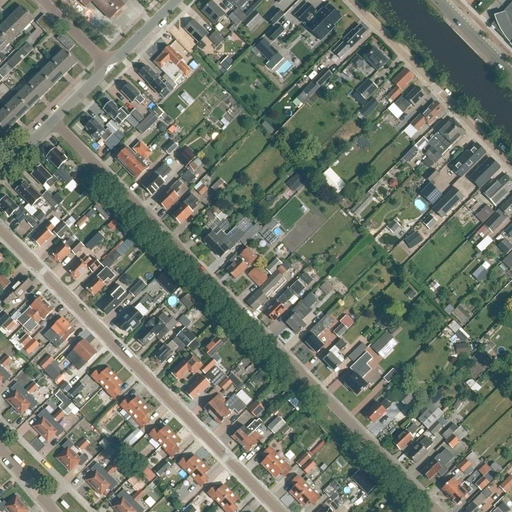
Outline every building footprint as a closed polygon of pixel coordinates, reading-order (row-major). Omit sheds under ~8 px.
[(77,0),(85,8),(92,1),(111,20),(125,6),(118,0),(77,0)] [(225,15),(212,2),(202,12),(215,25),(225,15)] [(307,4),(296,16),(303,24),(304,22),(307,25),(306,26),(314,35),(315,33),(322,40),(334,27),(333,26),(341,18),(335,12),(336,11),(330,4),(324,11),(319,15),(318,14),(316,16),(314,13),(315,12),(307,4)] [(270,28),(282,15),(272,5),(262,16),(266,19),(263,22),(270,28)] [(511,5),(504,14),(494,17),(493,17),(497,27),(502,35),(510,45),(511,47),(511,5)] [(0,32),(11,43),(34,20),(21,7),(0,27),(0,32)] [(242,23),(247,18),(238,9),(233,14),(242,23)] [(254,11),(241,26),(249,33),(262,18),(254,11)] [(237,27),(242,23),(233,14),(228,18),(237,27)] [(40,28),(48,19),(44,16),(36,24),(40,28)] [(44,32),(52,23),(48,19),(40,28),(44,32)] [(203,51),(206,47),(201,42),(208,34),(194,20),(185,30),(198,43),(197,45),(203,51)] [(56,27),(52,23),(44,32),(48,36),(56,27)] [(361,38),(366,32),(365,31),(365,29),(363,27),(361,27),(360,26),(353,33),(351,33),(343,41),(345,42),(336,51),(343,57),(350,50),(362,38),(361,38)] [(0,53),(11,43),(0,32),(0,53)] [(218,47),(224,41),(215,33),(209,39),(218,47)] [(60,43),(66,37),(63,34),(57,40),(60,43)] [(63,46),(69,40),(66,37),(60,43),(63,46)] [(66,49),(72,43),(69,40),(63,46),(66,49)] [(264,40),(255,48),(266,59),(275,51),(264,40)] [(69,52),(75,46),(72,43),(66,49),(69,52)] [(27,44),(24,47),(30,53),(33,50),(27,44)] [(30,53),(24,47),(21,50),(27,56),(30,53)] [(182,75),(185,78),(191,72),(181,62),(183,60),(178,54),(177,55),(169,47),(163,53),(169,59),(168,60),(175,68),(175,67),(183,75),(182,75)] [(378,72),(389,61),(384,56),(383,57),(373,48),(364,57),(364,58),(362,60),(358,56),(351,63),(357,69),(366,60),(378,72)] [(27,56),(21,50),(18,53),(24,59),(27,56)] [(67,74),(77,64),(64,51),(63,52),(40,74),(53,87),(63,78),(67,74)] [(24,59),(18,53),(15,56),(21,62),(24,59)] [(174,83),(182,75),(183,75),(175,67),(175,68),(168,60),(169,59),(163,53),(154,63),(154,62),(154,63),(170,79),(167,82),(174,90),(177,86),(174,83)] [(21,62),(15,56),(12,59),(18,65),(21,62)] [(227,71),(234,64),(228,57),(220,65),(227,71)] [(18,65),(12,59),(9,62),(15,68),(18,65)] [(15,68),(9,62),(6,65),(12,71),(15,68)] [(12,71),(6,65),(3,68),(9,74),(12,71)] [(149,85),(150,85),(150,86),(158,95),(166,88),(157,79),(158,79),(147,67),(140,75),(147,82),(146,83),(149,85)] [(9,74),(3,68),(0,71),(6,77),(9,74)] [(313,83),(303,93),(310,99),(319,89),(332,77),(325,70),(313,83)] [(406,85),(414,78),(406,70),(393,82),(398,87),(387,97),(392,102),(407,86),(406,85)] [(43,97),(53,87),(40,74),(16,97),(29,111),(40,100),(34,95),(36,93),(37,91),(43,97)] [(355,92),(366,102),(378,89),(367,79),(355,92)] [(140,105),(145,101),(140,96),(140,95),(129,85),(122,92),(132,103),(135,100),(140,105)] [(414,108),(426,96),(417,87),(405,99),(402,96),(394,104),(398,108),(401,104),(407,110),(412,105),(414,108)] [(19,120),(29,111),(16,97),(0,113),(0,127),(6,134),(16,124),(10,118),(12,116),(14,115),(19,120)] [(374,101),(360,115),(364,118),(378,104),(374,101)] [(443,111),(443,110),(435,102),(425,112),(424,111),(408,127),(412,131),(414,128),(417,132),(426,123),(429,126),(436,120),(435,118),(443,111)] [(111,103),(104,110),(119,126),(130,115),(123,108),(120,111),(111,103)] [(139,123),(143,119),(134,110),(130,115),(139,123)] [(142,135),(159,119),(153,113),(136,129),(142,135)] [(447,140),(460,127),(452,119),(427,144),(432,148),(426,154),(429,158),(443,145),(442,144),(446,140),(447,140)] [(91,133),(91,134),(97,140),(100,138),(105,143),(113,135),(107,129),(105,132),(93,120),(86,128),(91,133)] [(120,129),(111,121),(106,127),(114,135),(120,129)] [(162,133),(167,128),(162,123),(159,126),(159,130),(162,133)] [(452,146),(466,133),(460,127),(447,140),(446,140),(442,144),(443,145),(429,158),(436,164),(442,158),(441,157),(452,146)] [(425,141),(434,131),(430,128),(421,137),(425,141)] [(116,134),(122,140),(127,135),(122,129),(116,134)] [(361,136),(354,142),(361,150),(368,144),(361,136)] [(119,143),(115,139),(110,144),(113,148),(119,143)] [(169,155),(178,147),(172,141),(164,150),(169,155)] [(126,170),(147,149),(140,142),(133,150),(137,154),(135,157),(127,149),(116,160),(126,170)] [(461,178),(486,154),(476,144),(468,152),(467,152),(466,153),(451,168),(461,178)] [(409,163),(420,153),(414,147),(404,158),(409,163)] [(177,160),(185,168),(197,157),(189,148),(177,160)] [(144,161),(152,154),(147,149),(126,170),(136,180),(147,169),(142,164),(145,161),(144,161)] [(59,171),(54,176),(59,181),(66,188),(73,181),(65,172),(68,169),(63,165),(67,161),(61,155),(56,150),(47,158),(59,171)] [(480,189),(500,169),(490,159),(469,179),(480,189)] [(149,180),(143,186),(152,195),(164,183),(161,180),(171,170),(165,163),(148,180),(149,180)] [(51,188),(59,181),(54,176),(51,179),(40,168),(33,175),(44,187),(47,184),(51,188)] [(430,183),(439,174),(433,169),(425,178),(430,183)] [(189,186),(196,179),(188,171),(181,178),(189,186)] [(294,192),(307,180),(299,172),(286,184),(294,192)] [(339,188),(347,179),(338,172),(330,181),(339,188)] [(508,193),(511,189),(511,181),(506,175),(498,182),(497,181),(488,190),(483,194),(492,204),(497,200),(500,203),(510,195),(508,193)] [(74,191),(80,184),(75,180),(69,186),(74,191)] [(220,180),(211,188),(219,195),(227,187),(220,180)] [(179,181),(158,201),(166,210),(178,198),(176,195),(180,191),(178,189),(183,185),(179,181)] [(28,188),(24,183),(17,191),(32,207),(42,197),(31,185),(28,188)] [(442,196),(430,184),(420,194),(432,206),(442,196)] [(201,196),(208,190),(203,185),(196,191),(201,196)] [(442,219),(463,198),(454,188),(433,210),(442,219)] [(260,200),(265,195),(261,191),(256,196),(260,200)] [(57,193),(52,198),(46,192),(42,196),(54,209),(58,205),(58,206),(64,200),(57,193)] [(365,193),(348,211),(354,216),(371,198),(365,193)] [(184,205),(173,216),(180,224),(186,218),(187,219),(192,213),(192,212),(195,209),(194,207),(199,202),(192,195),(182,204),(184,205)] [(508,218),(511,214),(511,196),(500,209),(508,218)] [(473,197),(464,206),(469,212),(478,203),(473,197)] [(0,208),(2,211),(9,218),(13,214),(17,218),(16,220),(20,224),(24,220),(33,229),(37,224),(29,216),(20,207),(18,209),(6,198),(0,203),(0,208)] [(494,213),(487,206),(480,212),(487,219),(494,213)] [(30,214),(39,223),(45,216),(36,207),(30,214)] [(204,241),(212,250),(226,236),(223,233),(229,227),(229,225),(224,220),(229,216),(224,211),(217,218),(221,223),(211,233),(212,233),(204,241)] [(492,233),(504,221),(496,214),(484,226),(492,233)] [(427,230),(434,222),(427,216),(420,224),(427,230)] [(69,229),(76,222),(71,217),(65,224),(69,229)] [(368,230),(372,225),(368,221),(363,226),(368,230)] [(393,234),(400,227),(393,221),(387,228),(393,234)] [(49,233),(54,228),(49,223),(37,235),(38,235),(32,240),(39,247),(45,242),(46,243),(52,236),(49,233)] [(59,239),(69,229),(65,224),(63,223),(53,233),(59,239)] [(483,237),(486,232),(479,228),(476,233),(483,237)] [(265,229),(259,236),(269,244),(275,238),(265,229)] [(226,236),(212,250),(221,259),(229,251),(230,251),(236,246),(235,246),(240,241),(244,246),(255,236),(250,231),(245,236),(239,230),(229,239),(226,236)] [(101,232),(88,244),(94,250),(107,237),(101,232)] [(411,250),(423,242),(416,232),(404,240),(411,250)] [(484,236),(473,247),(478,253),(490,242),(484,236)] [(74,255),(83,247),(77,241),(74,244),(70,240),(64,245),(63,244),(51,255),(59,262),(70,251),(74,255)] [(498,247),(506,255),(511,249),(511,246),(505,240),(498,247)] [(236,280),(257,259),(247,249),(238,258),(236,255),(229,262),(233,265),(227,271),(236,280)] [(114,264),(121,256),(116,251),(108,258),(114,264)] [(511,268),(511,252),(502,262),(510,270),(511,268)] [(91,261),(87,257),(81,262),(80,260),(68,272),(76,279),(87,269),(87,268),(86,267),(91,261)] [(93,258),(91,261),(86,267),(87,268),(87,269),(92,273),(100,265),(93,258)] [(276,259),(265,269),(271,275),(282,265),(276,259)] [(160,272),(163,269),(158,263),(154,267),(160,272)] [(256,267),(248,276),(257,285),(259,288),(268,279),(256,267)] [(287,272),(281,267),(277,271),(282,276),(287,272)] [(110,281),(115,277),(106,268),(100,274),(100,275),(86,289),(93,296),(105,286),(103,284),(108,279),(110,281)] [(264,296),(283,277),(277,271),(267,280),(259,288),(260,289),(259,290),(259,291),(247,303),(255,311),(263,304),(264,305),(269,301),(264,296)] [(307,287),(313,281),(305,273),(299,279),(304,283),(307,287)] [(11,284),(1,274),(0,275),(0,290),(2,293),(11,284)] [(24,292),(32,285),(30,283),(30,282),(29,280),(27,279),(25,278),(19,284),(18,283),(10,291),(0,301),(6,307),(16,297),(18,299),(23,295),(24,292)] [(146,286),(141,280),(129,292),(135,298),(146,286)] [(305,289),(302,285),(297,281),(290,289),(298,297),(305,289)] [(433,293),(439,287),(434,281),(428,287),(433,293)] [(327,296),(332,291),(325,284),(320,288),(327,296)] [(112,296),(105,303),(106,303),(100,308),(107,315),(113,310),(114,311),(120,304),(128,296),(117,285),(108,293),(112,296)] [(288,300),(293,295),(288,290),(283,295),(265,313),(274,322),(280,315),(284,313),(284,312),(285,310),(282,307),(289,301),(288,300)] [(410,300),(416,294),(411,290),(406,296),(410,300)] [(143,302),(150,309),(157,301),(149,293),(136,306),(138,307),(143,302)] [(189,310),(195,304),(187,295),(181,301),(189,310)] [(23,328),(47,304),(41,298),(17,322),(20,324),(23,328)] [(309,309),(301,302),(291,312),(295,315),(286,324),(298,335),(306,327),(301,322),(306,318),(303,315),(309,309)] [(43,321),(54,311),(47,304),(23,328),(27,332),(35,324),(36,325),(41,320),(43,321)] [(469,314),(461,305),(451,314),(464,326),(469,321),(465,318),(469,314)] [(122,320),(123,321),(118,326),(124,332),(125,332),(127,333),(131,328),(133,330),(139,324),(138,323),(142,318),(133,309),(122,320)] [(0,327),(9,319),(3,312),(0,314),(0,327)] [(188,327),(193,321),(186,315),(181,320),(188,327)] [(316,339),(334,321),(327,315),(309,332),(313,336),(306,343),(316,354),(324,346),(316,339)] [(339,338),(353,324),(346,316),(340,322),(343,325),(334,333),(339,338)] [(8,332),(16,324),(11,319),(3,327),(8,332)] [(51,344),(69,326),(63,319),(45,337),(51,344)] [(146,327),(147,329),(136,340),(144,348),(155,337),(159,341),(169,332),(177,323),(173,319),(165,327),(157,319),(155,321),(153,319),(146,327)] [(383,330),(388,326),(382,320),(377,324),(383,330)] [(452,321),(446,326),(462,343),(467,338),(452,321)] [(57,350),(75,332),(69,326),(51,344),(57,350)] [(172,353),(175,351),(179,356),(187,348),(196,339),(185,328),(166,347),(164,346),(154,357),(161,365),(173,353),(172,353)] [(377,354),(393,339),(387,332),(371,348),(377,354)] [(23,348),(32,341),(27,336),(19,344),(23,348)] [(203,350),(210,358),(224,345),(216,337),(203,350)] [(29,355),(39,346),(34,340),(24,350),(29,355)] [(340,352),(346,346),(341,340),(335,346),(340,351),(340,352)] [(91,347),(84,341),(66,359),(73,365),(91,347)] [(362,343),(348,357),(353,362),(367,348),(362,343)] [(457,356),(469,354),(467,344),(456,346),(457,356)] [(341,364),(344,361),(337,354),(340,351),(335,346),(329,352),(330,354),(323,361),(334,372),(341,364)] [(91,347),(73,365),(80,372),(97,354),(91,347)] [(366,365),(372,359),(367,353),(350,369),(355,374),(345,384),(357,396),(363,390),(364,391),(367,388),(366,387),(367,386),(361,380),(371,370),(366,365)] [(170,374),(178,382),(189,371),(194,376),(203,367),(190,354),(170,374)] [(7,356),(3,360),(8,365),(12,360),(7,356)] [(44,371),(54,361),(49,356),(39,366),(44,371)] [(217,364),(212,358),(200,370),(205,375),(217,364)] [(29,365),(23,359),(11,371),(17,377),(29,365)] [(5,373),(0,367),(0,382),(2,381),(5,384),(11,378),(5,373)] [(103,388),(115,377),(108,370),(103,375),(99,371),(92,378),(98,384),(99,384),(103,388)] [(398,375),(393,370),(383,379),(388,384),(398,375)] [(55,371),(49,377),(55,382),(60,376),(55,371)] [(269,378),(261,371),(255,377),(262,385),(269,378)] [(239,391),(243,386),(232,374),(220,386),(224,391),(232,384),(239,391)] [(210,384),(202,376),(190,388),(185,394),(192,400),(198,395),(198,396),(210,384)] [(117,389),(122,384),(115,377),(103,388),(108,393),(107,393),(114,400),(121,393),(117,389)] [(72,388),(66,382),(60,387),(66,393),(72,388)] [(68,394),(73,398),(85,387),(80,382),(78,384),(72,390),(68,394)] [(34,383),(29,387),(34,392),(39,388),(34,383)] [(14,408),(24,398),(27,394),(22,389),(17,384),(11,390),(14,393),(6,400),(14,408)] [(34,392),(29,387),(25,391),(30,396),(34,392)] [(405,406),(417,395),(410,388),(398,399),(405,406)] [(61,410),(63,412),(68,407),(71,404),(59,392),(55,396),(63,404),(59,408),(61,410)] [(284,400),(290,396),(286,392),(281,396),(284,400)] [(32,399),(27,394),(24,398),(14,408),(21,415),(28,408),(31,411),(38,404),(32,399)] [(227,403),(227,402),(219,395),(204,409),(212,417),(227,403)] [(227,403),(212,417),(220,425),(234,411),(238,415),(246,407),(234,395),(227,402),(227,403)] [(290,396),(285,401),(294,411),(300,406),(290,396)] [(132,418),(144,406),(137,399),(132,404),(128,400),(121,407),(127,414),(128,413),(132,418)] [(386,411),(391,406),(385,400),(380,405),(378,403),(377,404),(375,404),(373,408),(365,415),(374,424),(386,412),(386,411)] [(264,410),(256,402),(247,410),(255,418),(264,410)] [(71,404),(68,407),(72,412),(71,413),(74,416),(79,411),(71,404)] [(428,430),(443,414),(434,405),(418,420),(428,430)] [(146,418),(151,413),(144,406),(132,418),(136,422),(136,423),(143,429),(150,422),(146,418)] [(61,410),(57,414),(61,419),(66,415),(63,412),(61,410)] [(34,428),(41,435),(54,421),(52,419),(44,411),(38,417),(41,420),(34,428)] [(61,419),(57,414),(52,419),(54,421),(57,424),(61,419)] [(275,436),(286,425),(278,417),(267,428),(275,436)] [(240,446),(255,431),(262,424),(259,420),(256,423),(255,421),(247,429),(244,426),(232,438),(240,446)] [(57,424),(54,421),(41,435),(48,442),(56,435),(59,438),(65,432),(57,424)] [(434,436),(442,427),(436,422),(428,430),(434,436)] [(411,437),(419,429),(414,424),(406,432),(406,431),(393,443),(400,451),(413,438),(411,437)] [(442,436),(446,441),(458,429),(454,424),(442,436)] [(290,430),(286,425),(280,431),(284,435),(290,430)] [(453,449),(467,434),(460,427),(458,429),(446,441),(445,442),(452,449),(453,449)] [(161,447),(173,435),(166,428),(161,433),(157,429),(150,436),(156,443),(157,442),(161,447)] [(136,430),(127,438),(133,444),(142,436),(136,430)] [(258,440),(261,437),(255,431),(240,446),(248,454),(259,442),(258,440)] [(175,447),(180,442),(173,435),(161,447),(166,451),(165,452),(172,458),(179,451),(175,447)] [(425,451),(433,444),(427,437),(408,455),(416,464),(427,454),(425,451)] [(37,438),(31,443),(38,450),(43,445),(37,438)] [(90,444),(85,439),(76,448),(81,453),(90,444)] [(117,439),(112,444),(116,449),(121,444),(117,439)] [(82,468),(89,461),(83,456),(80,460),(71,450),(75,447),(69,441),(63,448),(66,451),(57,459),(58,460),(58,461),(68,472),(69,471),(70,473),(79,465),(82,468)] [(262,465),(268,472),(280,460),(276,456),(276,455),(270,448),(262,455),(267,459),(262,465)] [(439,455),(433,460),(421,472),(430,480),(437,473),(441,477),(448,470),(445,467),(454,457),(446,449),(440,455),(439,455)] [(306,453),(296,463),(301,468),(311,458),(306,453)] [(463,473),(478,458),(472,453),(457,467),(463,473)] [(190,476),(202,464),(195,457),(190,462),(186,458),(178,465),(185,472),(190,476)] [(165,460),(154,472),(159,477),(171,466),(165,460)] [(284,464),(280,460),(268,472),(275,479),(280,473),(285,478),(292,471),(285,464),(284,464)] [(316,466),(310,460),(302,468),(307,474),(316,466)] [(490,467),(496,474),(502,469),(495,462),(490,467)] [(115,472),(119,468),(114,463),(110,467),(115,472)] [(203,476),(209,471),(202,464),(190,476),(194,480),(194,481),(200,488),(208,481),(203,476)] [(87,481),(94,488),(108,475),(98,465),(91,471),(94,474),(87,481)] [(115,472),(110,467),(105,472),(110,477),(115,472)] [(317,470),(314,474),(318,478),(322,475),(317,470)] [(480,491),(496,476),(491,470),(475,485),(480,491)] [(359,471),(352,479),(367,495),(375,487),(359,471)] [(133,487),(142,479),(136,473),(127,482),(133,487)] [(113,481),(108,475),(94,488),(101,496),(108,489),(111,492),(118,486),(113,481)] [(505,493),(511,486),(511,477),(510,476),(499,487),(505,493)] [(304,484),(298,477),(291,484),(295,488),(290,493),(296,500),(308,489),(304,484)] [(449,497),(464,483),(459,478),(456,481),(453,478),(441,490),(449,497)] [(329,499),(340,487),(333,481),(322,492),(329,499)] [(457,506),(472,491),(464,483),(449,497),(457,506)] [(219,505),(230,494),(223,487),(218,491),(215,487),(207,494),(214,501),(215,501),(219,505)] [(347,494),(341,488),(337,492),(343,498),(347,494)] [(481,511),(478,508),(487,499),(492,494),(487,488),(481,494),(465,509),(467,511),(466,511),(481,511)] [(312,493),(308,489),(296,500),(303,507),(308,502),(313,506),(319,499),(313,493),(312,493)] [(113,508),(116,511),(123,511),(133,502),(128,496),(123,491),(117,498),(120,500),(113,508)] [(141,499),(145,495),(140,491),(136,495),(141,499)] [(179,497),(175,493),(170,498),(175,502),(179,497)] [(232,505),(237,501),(230,494),(219,505),(223,509),(223,510),(225,511),(233,511),(236,509),(232,505)] [(141,499),(136,495),(132,499),(136,503),(141,499)] [(153,507),(157,502),(152,497),(147,501),(153,507)] [(28,511),(27,511),(28,510),(18,499),(17,499),(16,498),(7,506),(4,503),(0,506),(0,511),(4,511),(6,511),(7,511),(28,511)] [(143,511),(133,502),(123,511),(143,511)]
